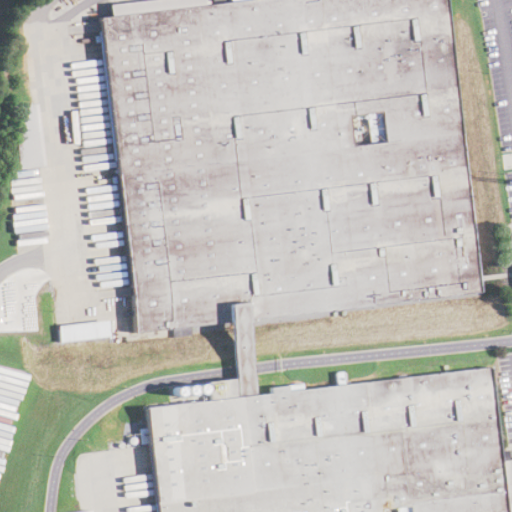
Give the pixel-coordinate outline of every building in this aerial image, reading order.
[(260,0),(98,19),(130,338),(473,301),(442,0),(260,0)] [(11,167),(35,165),(29,102),(5,104),(11,167)] [(108,337),(106,320),(55,325),(56,342),(108,337)] [(229,328),(238,396),(256,394),(249,325),(229,328)] [(146,406),(157,511),(511,511),(511,459),(501,461),(491,367),(256,394),(238,396),(146,406)]
